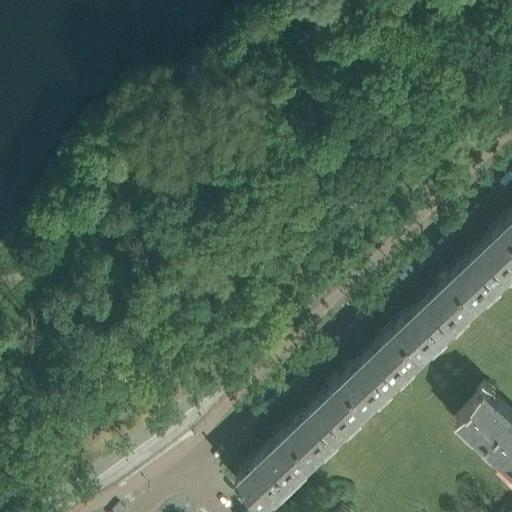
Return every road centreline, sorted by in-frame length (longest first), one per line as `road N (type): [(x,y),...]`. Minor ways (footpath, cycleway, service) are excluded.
road 1 (secondary): [(511,57),(221,332),(0,479)]
road 2 (secondary): [(39,511),(262,344),(511,106)]
road 3 (residential): [(178,472),(511,156)]
